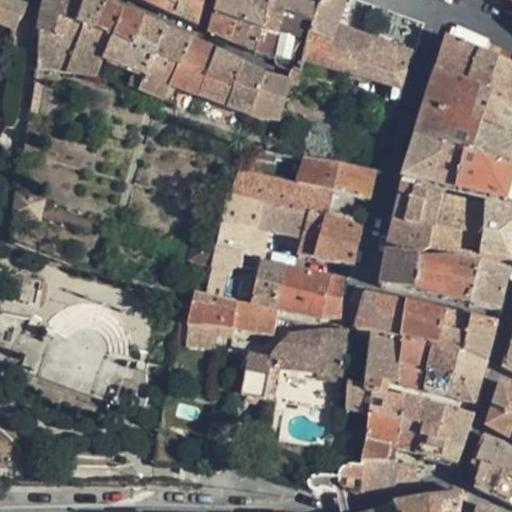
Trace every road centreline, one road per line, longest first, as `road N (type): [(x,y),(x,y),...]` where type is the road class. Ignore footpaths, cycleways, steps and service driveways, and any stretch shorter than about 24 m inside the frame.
road 1 (residential): [(458,489),(337,505),(29,511)]
road 2 (residential): [(511,324),(458,489)]
